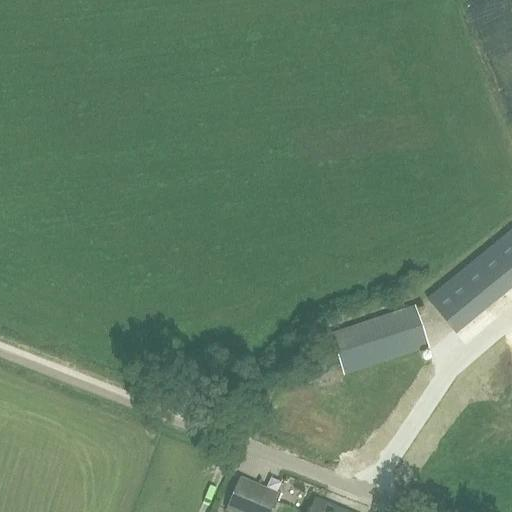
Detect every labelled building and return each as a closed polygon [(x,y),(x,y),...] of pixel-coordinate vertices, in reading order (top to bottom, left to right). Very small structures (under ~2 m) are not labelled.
[(455,335),(511,288),(511,229),(427,300),(455,335)] [(344,375),(428,347),(415,308),(331,336),(344,375)] [(511,329),(480,356),(505,386),(511,379),(511,329)] [(227,511),(272,511),(279,495),(239,480),(226,511),(227,511)] [(340,511),(313,500),(308,511),(340,511)]
